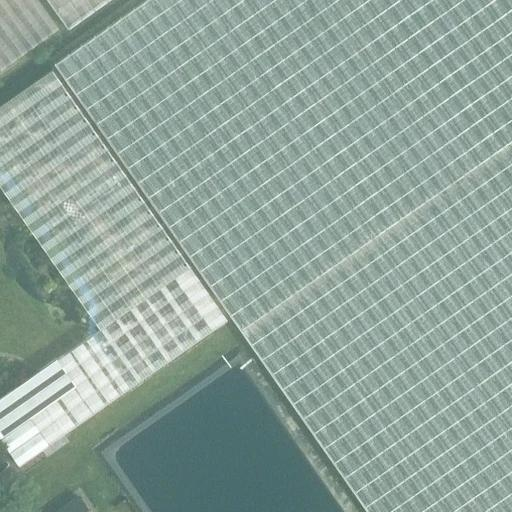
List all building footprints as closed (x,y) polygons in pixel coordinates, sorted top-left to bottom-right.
[(37,0),(0,0),(0,71),(59,29),(37,0)] [(47,0),(68,27),(106,0),(47,0)] [(511,511),(511,0),(150,0),(58,66),(239,327),(367,511),(511,511)] [(0,108),(0,188),(98,329),(9,391),(0,397),(0,439),(18,465),(41,449),(46,457),(68,441),(63,433),(186,347),(192,342),(212,329),(226,319),(55,72),(0,108)] [(90,511),(78,495),(54,511),(90,511)]
